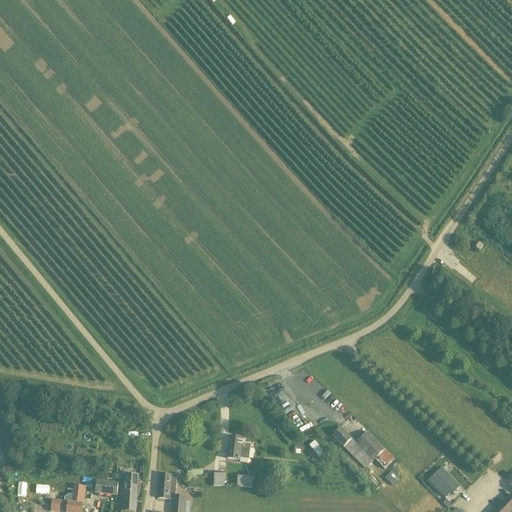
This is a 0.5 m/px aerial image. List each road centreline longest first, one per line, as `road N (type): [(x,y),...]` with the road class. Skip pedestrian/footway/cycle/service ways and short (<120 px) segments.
road 1 (unclassified): [(153,416),(366,334),(401,307),(511,136)]
road 2 (unclassified): [(153,416),(0,234)]
road 3 (unknown): [(338,345),(488,481)]
